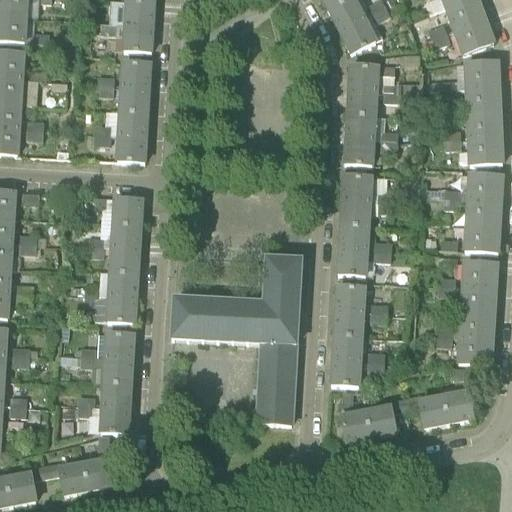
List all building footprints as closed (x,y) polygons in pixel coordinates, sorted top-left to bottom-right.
[(0,0),(0,21),(28,23),(29,0),(0,0)] [(35,0),(35,8),(51,9),(51,0),(35,0)] [(125,0),(125,7),(154,9),(154,0),(125,0)] [(320,0),(329,16),(355,2),(354,0),(320,0)] [(340,37),(366,23),(371,21),(366,12),(367,12),(360,0),(358,0),(355,2),(329,16),(340,37)] [(438,0),(443,13),(476,1),(475,0),(438,0)] [(452,37),(485,25),(476,1),(443,13),(452,37)] [(366,12),(371,21),(385,13),(381,5),(367,12),(366,12)] [(123,31),(153,33),(154,9),(125,7),(106,6),(105,30),(123,31)] [(385,13),(371,21),(375,30),(390,22),(385,13)] [(0,46),(27,48),(28,23),(0,21),(0,46)] [(351,59),(378,46),(366,23),(340,37),(351,59)] [(461,61),(493,49),(485,25),(452,37),(461,61)] [(431,45),(447,39),(443,30),(428,36),(431,45)] [(122,56),(151,58),(153,33),(123,31),(122,56)] [(32,49),(49,50),(50,39),(33,38),(32,49)] [(434,54),(450,48),(447,39),(431,45),(434,54)] [(0,83),(23,85),(24,60),(0,58),(0,83)] [(121,93),(149,94),(151,70),(123,68),(121,93)] [(464,95),(499,93),(498,68),(463,70),(464,95)] [(349,96),(379,97),(384,97),(385,88),(393,88),(394,74),(380,73),(351,71),(349,96)] [(37,86),(47,87),(47,77),(31,76),(30,86),(37,86)] [(97,92),(113,93),(114,83),(98,82),(97,92)] [(30,86),(23,85),(0,83),(0,109),(21,110),(36,112),(37,86),(30,86)] [(442,96),(459,96),(458,86),(441,86),(442,96)] [(54,97),(67,98),(68,89),(55,88),(54,97)] [(384,97),(384,99),(393,99),(401,100),(401,89),(393,88),(385,88),(384,97)] [(97,92),(97,101),(112,102),(113,93),(97,92)] [(120,117),(148,119),(149,94),(121,93),(120,117)] [(465,120),(500,118),(499,93),(464,95),(465,120)] [(377,122),(379,97),(349,96),(348,120),(377,122)] [(442,106),(459,105),(459,96),(442,96),(442,106)] [(401,100),(393,99),(384,99),(384,108),(400,109),(401,100)] [(0,134),(19,136),(21,110),(0,109),(0,134)] [(119,142),(146,144),(148,119),(120,117),(119,142)] [(466,145),(501,144),(500,118),(465,120),(466,145)] [(346,145),(376,147),(376,146),(381,146),(382,137),(385,137),(385,122),(377,122),(348,120),(346,145)] [(27,136),(44,137),(44,127),(28,126),(27,136)] [(95,140),(110,141),(111,131),(95,130),(95,140)] [(0,159),(18,161),(19,136),(0,134),(0,159)] [(26,146),(43,147),(44,137),(27,136),(26,146)] [(444,145),(460,145),(459,136),(444,136),(444,145)] [(385,137),(382,137),(381,146),(398,148),(398,138),(385,137)] [(94,150),(109,151),(110,141),(95,140),(94,150)] [(119,142),(117,166),(145,168),(146,144),(119,142)] [(467,170),(502,169),(501,144),(466,145),(467,170)] [(345,169),(374,171),(376,147),(346,145),(345,169)] [(444,155),(460,155),(460,145),(444,145),(421,146),(422,156),(444,155)] [(398,148),(381,146),(381,156),(397,157),(398,148)] [(466,206),(501,208),(502,182),(467,180),(466,206)] [(342,206),(372,208),(374,183),(344,181),(342,206)] [(461,196),(444,194),(444,205),(460,206),(461,196)] [(0,223),(14,224),(15,199),(0,197),(0,223)] [(377,208),(394,209),(395,200),(378,198),(377,208)] [(23,210),(39,211),(39,200),(23,199),(23,210)] [(91,213),(107,214),(107,204),(91,203),(91,213)] [(113,229),(141,231),(143,206),(115,205),(113,229)] [(443,215),(459,216),(460,206),(444,205),(443,215)] [(341,230),(371,233),(372,208),(342,206),(341,230)] [(464,231),(499,233),(501,208),(466,206),(464,231)] [(377,218),(393,219),(394,209),(377,208),(377,218)] [(0,248),(12,249),(14,224),(0,223),(0,248)] [(112,254),(140,255),(141,231),(113,229),(112,254)] [(339,255),(369,257),(371,233),(341,230),(339,255)] [(463,256),(497,258),(499,233),(464,231),(463,256)] [(20,250),(37,251),(48,252),(49,242),(40,242),(40,243),(37,243),(37,241),(21,240),(20,250)] [(88,242),(88,252),(104,253),(105,243),(88,242)] [(440,255),(458,257),(458,246),(441,244),(440,255)] [(374,257),(391,258),(392,248),(375,247),(374,257)] [(0,273),(11,274),(12,249),(0,248),(0,273)] [(19,259),(36,260),(37,251),(20,250),(19,259)] [(87,262),(104,263),(104,253),(88,252),(87,262)] [(110,278),(138,280),(140,255),(112,254),(110,278)] [(338,280),(368,282),(369,257),(339,255),(338,280)] [(374,267),(390,268),(391,258),(374,257),(374,267)] [(262,350),(258,427),(292,430),(301,267),(267,265),(264,309),(175,304),(172,345),(262,350)] [(461,293),(495,295),(497,270),(462,268),(461,293)] [(0,298),(9,299),(11,274),(0,273),(0,298)] [(109,303),(137,304),(138,280),(110,278),(109,303)] [(438,292),(455,293),(456,283),(439,282),(438,292)] [(17,300),(33,300),(34,291),(18,290),(17,300)] [(85,300),(101,301),(102,292),(86,290),(85,300)] [(336,316),(365,318),(367,294),(337,292),(336,316)] [(438,302),(455,303),(455,293),(438,292),(438,302)] [(459,318),(494,320),(495,295),(461,293),(459,318)] [(0,298),(0,324),(8,325),(9,299),(0,298)] [(16,309),(33,310),(33,300),(17,300),(16,309)] [(85,311),(101,311),(101,301),(85,300),(85,311)] [(107,327),(135,329),(137,304),(109,303),(107,327)] [(371,319),(387,320),(388,310),(371,309),(371,319)] [(335,341),(364,343),(365,318),(336,316),(335,341)] [(458,343),(492,345),(494,320),(459,318),(458,343)] [(370,329),(387,330),(387,320),(371,319),(370,329)] [(435,341),(452,342),(452,332),(436,331),(435,341)] [(105,364),(133,365),(134,341),(107,339),(105,364)] [(333,366),(363,367),(364,343),(335,341),(333,366)] [(435,352),(452,352),(452,342),(435,341),(435,352)] [(457,369),(469,369),(491,370),(492,345),(458,343),(457,369)] [(13,363),(30,363),(30,354),(14,353),(13,363)] [(81,363),(97,364),(98,354),(82,353),(81,363)] [(368,367),(384,368),(385,358),(368,357),(368,367)] [(13,372),(29,373),(30,363),(13,363),(13,372)] [(80,373),(96,374),(97,364),(81,363),(80,373)] [(104,388),(131,390),(133,365),(105,364),(104,388)] [(332,390),(361,392),(363,367),(333,366),(332,390)] [(367,377),(384,378),(384,368),(368,367),(367,377)] [(452,384),(469,385),(469,375),(453,375),(452,384)] [(103,413),(130,414),(131,390),(104,388),(103,413)] [(342,413),(353,413),(354,397),(343,396),(342,413)] [(448,429),(473,425),(468,398),(443,402),(448,429)] [(424,434),(448,429),(443,402),(421,407),(420,400),(404,403),(405,415),(420,413),(424,434)] [(78,412),(94,413),(95,403),(79,401),(78,412)] [(10,412),(27,413),(27,403),(11,403),(10,412)] [(371,444),(395,439),(391,418),(405,415),(404,403),(387,406),(388,413),(365,417),(371,444)] [(10,422),(26,423),(27,413),(10,412),(10,422)] [(78,412),(78,421),(94,422),(94,413),(78,412)] [(101,438),(110,438),(128,439),(130,414),(103,413),(101,438)] [(346,448),(371,444),(365,417),(342,422),(346,448)] [(100,458),(109,458),(109,443),(101,442),(100,458)] [(10,460),(26,456),(24,445),(8,450),(10,460)] [(89,497),(114,492),(109,465),(84,470),(89,497)] [(64,501),(89,497),(84,470),(70,473),(69,466),(44,471),(46,483),(61,480),(64,501)] [(11,511),(36,506),(32,485),(46,483),(44,471),(28,474),(29,479),(6,484),(11,511)] [(0,511),(11,511),(6,484),(0,484),(0,511)]
